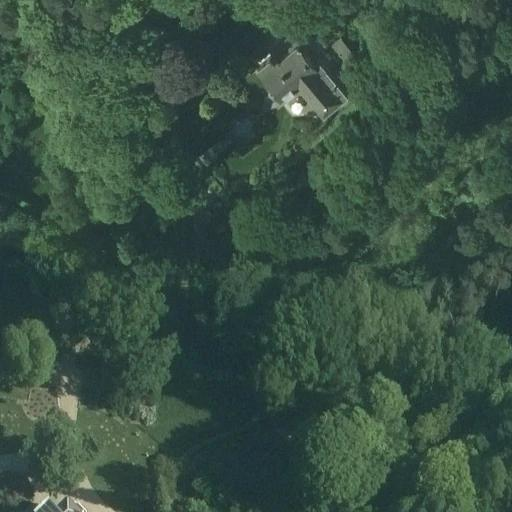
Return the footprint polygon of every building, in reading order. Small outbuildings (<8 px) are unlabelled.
[(316,60),(289,28),(268,46),(274,53),(257,67),(282,97),(299,83),(324,112),(349,91),(321,58),(318,58),(316,60)] [(93,239),(113,214),(94,198),(74,224),(93,239)] [(115,281),(100,282),(101,303),(116,302),(115,281)] [(128,338),(111,339),(112,362),(130,361),(128,338)] [(126,378),(107,381),(108,392),(128,389),(126,378)]
